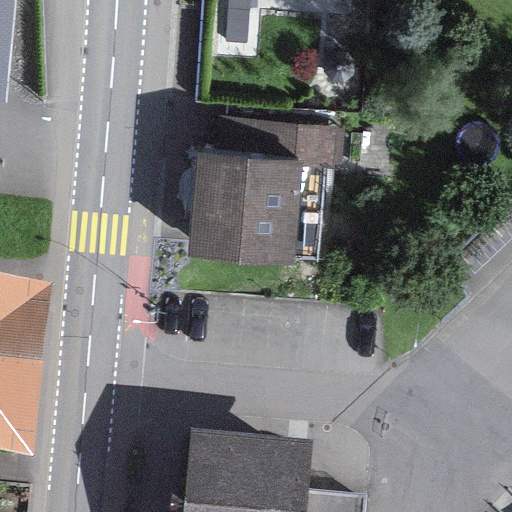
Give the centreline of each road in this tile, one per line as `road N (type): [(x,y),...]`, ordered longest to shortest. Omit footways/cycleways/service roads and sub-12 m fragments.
road 1 (residential): [(87,378),(409,409),(470,392),(511,360)]
road 2 (secondary): [(87,378),(115,0)]
road 3 (secondary): [(77,511),(87,378)]
